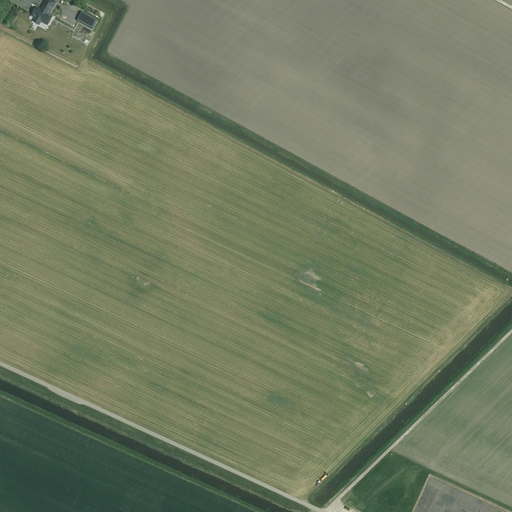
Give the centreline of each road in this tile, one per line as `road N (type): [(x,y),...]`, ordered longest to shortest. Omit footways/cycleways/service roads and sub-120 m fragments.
road 1 (unclassified): [(321,511),(0,363)]
road 2 (unclassified): [(324,511),(511,332)]
